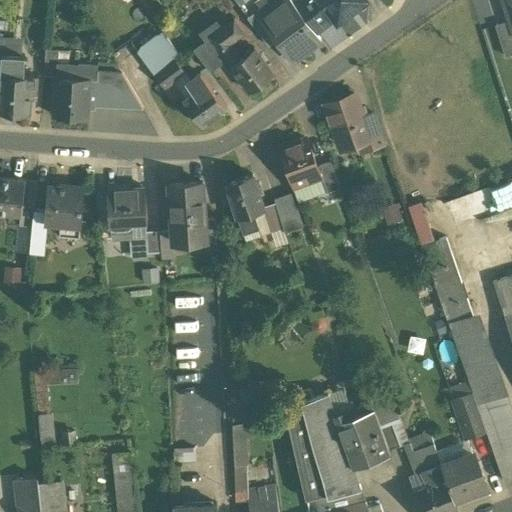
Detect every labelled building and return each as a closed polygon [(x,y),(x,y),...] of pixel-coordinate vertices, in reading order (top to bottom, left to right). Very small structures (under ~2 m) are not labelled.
[(287,0),(263,18),(278,39),(293,59),(309,47),(307,45),(313,40),(315,42),(320,38),(315,30),(294,3),(291,0),(287,0)] [(297,0),(294,3),(315,30),(334,16),(321,0),(297,0)] [(338,21),(364,0),(321,0),(334,16),(338,21)] [(511,0),(502,0),(509,20),(511,29),(511,0)] [(258,10),(247,18),(269,46),(278,39),(263,18),(258,10)] [(239,57),(228,41),(242,32),(232,19),(221,27),(209,35),(210,36),(227,58),(231,63),(239,57)] [(210,36),(209,35),(221,27),(215,20),(198,33),(203,41),(210,36)] [(511,29),(509,20),(496,25),(505,56),(511,53),(511,29)] [(136,52),(143,61),(166,45),(159,35),(136,52)] [(210,71),(227,58),(210,36),(203,41),(193,48),(210,71)] [(143,61),(152,74),(175,57),(166,45),(143,61)] [(231,63),(229,64),(248,89),(272,72),(253,47),(239,57),(231,63)] [(55,75),(56,51),(45,50),(43,75),(52,75),(55,75)] [(0,53),(0,110),(25,112),(26,95),(34,95),(36,75),(20,75),(23,55),(0,53)] [(175,57),(152,74),(174,103),(182,97),(185,95),(172,78),(179,72),(182,76),(187,72),(175,57)] [(84,104),(142,109),(118,70),(98,68),(97,79),(86,78),(84,104)] [(225,106),(198,70),(183,80),(191,90),(185,95),(182,97),(201,123),(225,106)] [(55,75),(52,75),(49,113),(83,115),(84,104),(86,78),(55,75)] [(354,94),(326,104),(336,134),(340,133),(345,146),(369,138),(369,137),(363,119),(354,94)] [(376,114),(363,119),(369,137),(369,138),(372,145),(385,140),(376,114)] [(307,137),(279,147),(292,185),(319,175),(320,175),(317,166),(307,137)] [(330,161),(317,166),(320,175),(319,175),(326,192),(340,188),(330,161)] [(252,174),(226,183),(237,217),(249,213),(262,208),(263,208),(262,205),(259,196),(263,194),(259,183),(255,184),(252,174)] [(24,180),(0,177),(0,213),(20,216),(21,216),(24,180)] [(35,182),(24,180),(21,216),(20,216),(19,227),(31,229),(32,211),(35,182)] [(202,182),(168,184),(171,231),(172,240),(173,240),(203,238),(206,238),(204,219),(202,182)] [(83,187),(67,185),(67,187),(47,185),(44,212),(43,224),(46,224),(59,225),(58,238),(78,239),(80,227),(79,227),(83,187)] [(144,187),(106,189),(106,192),(108,219),(108,223),(146,221),(144,187)] [(106,192),(95,193),(98,220),(108,219),(106,192)] [(290,193),(272,199),(273,201),(282,227),(284,232),(302,226),(290,193)] [(273,201),(262,205),(263,208),(262,208),(269,232),(282,227),(273,201)] [(396,203),(382,205),(386,225),(400,223),(396,203)] [(44,212),(32,211),(31,229),(28,255),(44,256),(46,224),(43,224),(44,212)] [(249,213),(237,217),(244,240),(257,235),(249,213)] [(216,219),(204,219),(206,238),(203,238),(204,252),(217,251),(216,219)] [(109,234),(145,232),(147,232),(146,221),(108,223),(109,234)] [(161,253),(159,231),(147,232),(145,232),(146,254),(161,253)] [(172,240),(171,231),(159,231),(161,253),(161,260),(174,258),(173,240),(172,240)] [(421,244),(448,321),(472,313),(446,236),(421,244)] [(27,270),(9,269),(7,286),(25,288),(27,270)] [(511,274),(493,281),(505,319),(511,316),(511,274)] [(472,391),(486,430),(503,480),(511,476),(511,428),(472,313),(448,321),(472,391)] [(32,371),(37,415),(49,414),(46,385),(78,384),(77,369),(45,370),(32,371)] [(370,400),(374,410),(393,403),(398,401),(392,384),(368,392),(370,400)] [(328,393),(335,412),(349,407),(342,389),(328,393)] [(472,391),(450,398),(463,437),(486,430),(472,391)] [(335,412),(328,393),(301,402),(313,446),(327,494),(328,497),(361,490),(353,466),(335,412)] [(349,407),(335,412),(353,466),(390,452),(389,450),(374,410),(370,400),(349,407)] [(305,499),(327,494),(313,446),(301,402),(285,407),(305,499)] [(374,410),(389,450),(407,443),(393,403),(374,410)] [(37,415),(41,447),(54,445),(52,413),(49,414),(37,415)] [(235,501),(248,500),(246,490),(248,490),(245,423),(232,425),(235,501)] [(424,439),(410,444),(412,452),(433,446),(430,437),(424,439)] [(433,446),(412,452),(420,473),(439,467),(438,462),(433,446)] [(111,453),(116,511),(136,511),(131,451),(111,453)] [(470,452),(438,462),(439,467),(451,500),(483,490),(470,452)] [(451,500),(439,467),(420,473),(428,486),(414,490),(421,511),(448,511),(454,510),(451,500)] [(409,476),(414,490),(428,486),(420,473),(409,476)] [(38,511),(36,482),(35,477),(13,480),(16,511),(38,511)] [(44,481),(36,482),(38,511),(64,511),(61,479),(44,481)] [(248,500),(249,511),(269,511),(279,511),(275,486),(248,490),(246,490),(248,500)] [(361,490),(328,497),(332,511),(365,501),(361,490)] [(332,511),(328,497),(317,500),(320,511),(332,511)] [(365,501),(332,511),(364,511),(368,511),(367,508),(365,501)] [(172,505),(172,511),(217,511),(217,503),(172,505)]
